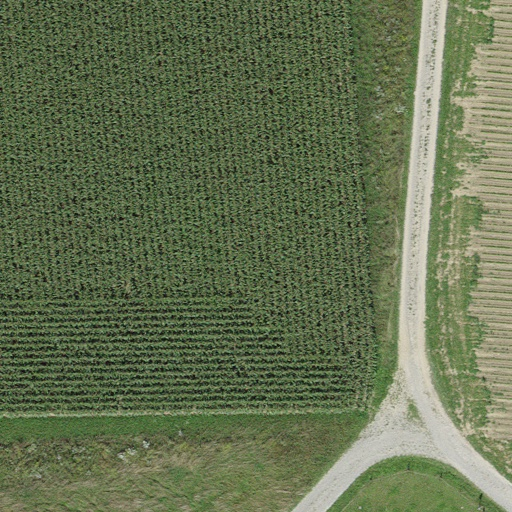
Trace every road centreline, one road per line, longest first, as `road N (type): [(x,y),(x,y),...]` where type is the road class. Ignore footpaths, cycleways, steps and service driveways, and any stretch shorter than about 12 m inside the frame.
road 1 (track): [(409,424),(443,0)]
road 2 (track): [(409,424),(511,508)]
